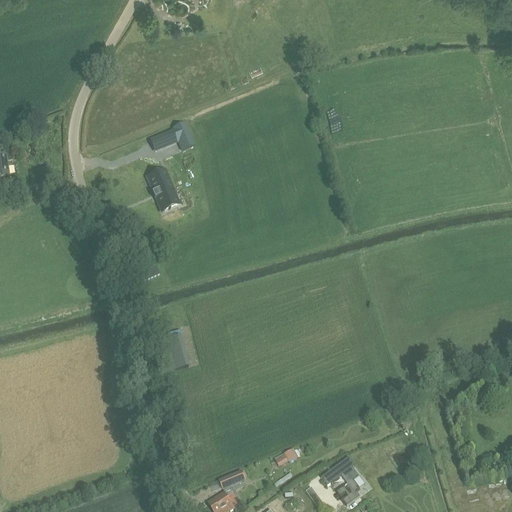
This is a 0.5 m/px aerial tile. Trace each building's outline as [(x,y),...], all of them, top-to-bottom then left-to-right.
[(184,124),(180,126),(173,129),(174,131),(170,133),(161,136),(165,145),(175,141),(176,141),(177,140),(178,142),(182,152),(194,147),(184,124)] [(176,141),(169,144),(173,155),(181,152),(176,141)] [(0,178),(9,178),(6,155),(0,155),(0,178)] [(147,178),(154,193),(152,194),(152,195),(154,194),(156,199),(154,200),(156,199),(162,214),(177,208),(172,196),(174,195),(164,171),(147,178)] [(136,274),(140,284),(160,275),(155,266),(136,274)] [(167,372),(189,366),(180,335),(158,341),(167,372)] [(189,349),(192,371),(200,370),(197,347),(189,349)] [(298,453),(290,458),(295,468),(304,463),(298,453)] [(275,460),(279,468),(288,463),(284,455),(275,460)] [(328,488),(341,477),(347,485),(337,493),(341,499),(340,498),(345,494),(348,498),(342,502),(342,503),(343,502),(347,507),(360,498),(356,493),(360,490),(353,481),(359,477),(353,469),(355,467),(349,459),(321,479),(328,488)] [(219,482),(223,492),(246,481),(242,471),(219,482)] [(307,493),(317,506),(321,503),(311,489),(307,493)] [(230,511),(234,510),(242,506),(232,490),(209,505),(213,511),(230,511)] [(302,490),(293,497),(304,511),(310,511),(316,508),(302,490)]
